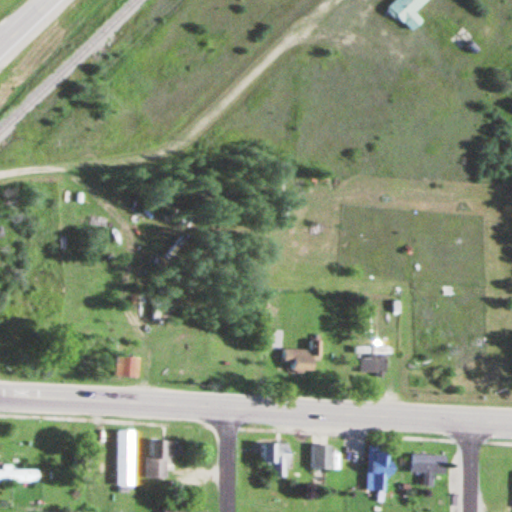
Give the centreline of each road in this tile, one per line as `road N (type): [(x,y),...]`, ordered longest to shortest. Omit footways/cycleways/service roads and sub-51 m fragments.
road 1 (tertiary): [(0,398),(511,426)]
road 2 (track): [(99,0),(0,96)]
